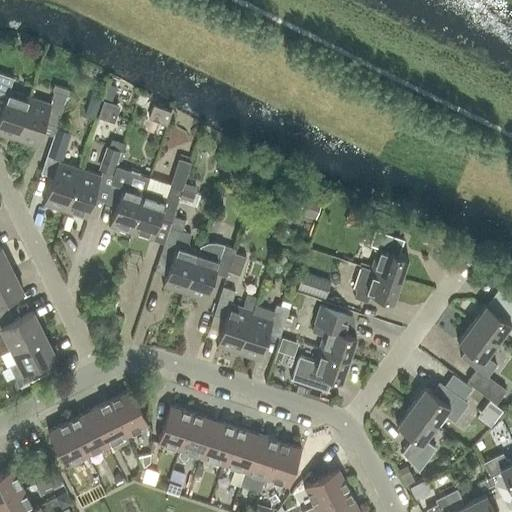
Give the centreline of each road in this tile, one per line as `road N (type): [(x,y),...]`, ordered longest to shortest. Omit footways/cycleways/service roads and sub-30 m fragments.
road 1 (residential): [(341,423),(193,370),(156,362),(98,370)]
road 2 (residential): [(0,174),(98,370)]
road 3 (residential): [(341,423),(462,262)]
